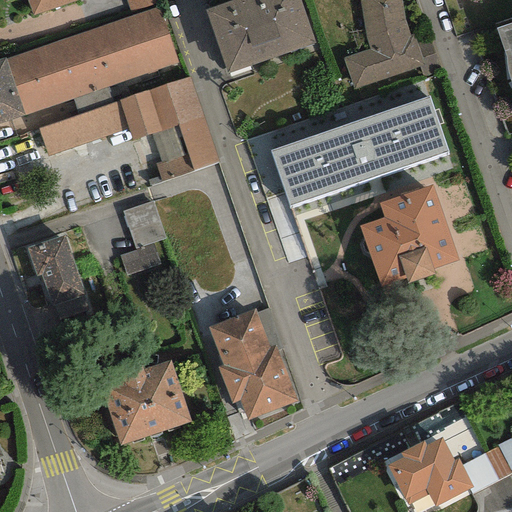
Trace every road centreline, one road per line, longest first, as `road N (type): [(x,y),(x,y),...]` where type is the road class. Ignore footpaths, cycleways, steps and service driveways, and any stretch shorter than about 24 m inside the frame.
road 1 (unclassified): [(511,343),(169,511)]
road 2 (unclassified): [(0,305),(72,511)]
